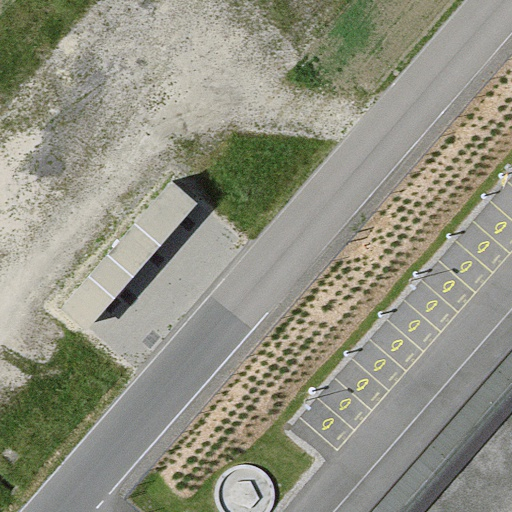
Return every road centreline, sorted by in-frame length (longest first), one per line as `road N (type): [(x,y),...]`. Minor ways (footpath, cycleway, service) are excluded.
road 1 (unclassified): [(59,511),(505,0)]
road 2 (unknown): [(296,511),(511,271)]
